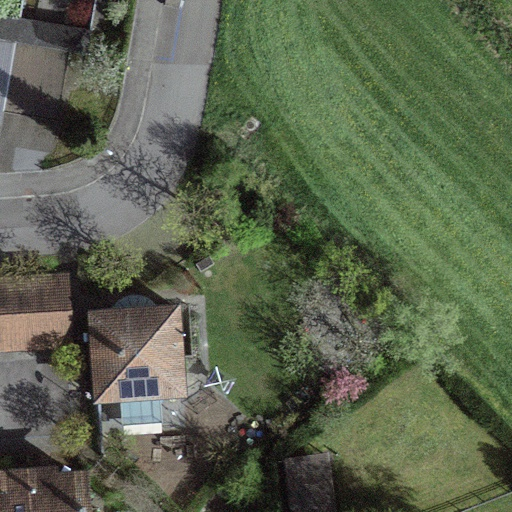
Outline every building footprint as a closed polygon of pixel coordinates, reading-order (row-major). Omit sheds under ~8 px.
[(64,54),(0,42),(0,109),(53,119),(64,54)] [(63,333),(60,283),(0,287),(0,293),(3,337),(38,335),(63,333)] [(180,395),(174,310),(152,312),(152,314),(145,318),(138,312),(130,310),(123,314),(119,320),(115,318),(111,317),(111,315),(89,316),(95,401),(180,395)] [(293,511),(339,511),(330,455),(286,462),(293,511)] [(41,487),(0,489),(0,511),(84,511),(82,483),(41,487)]
